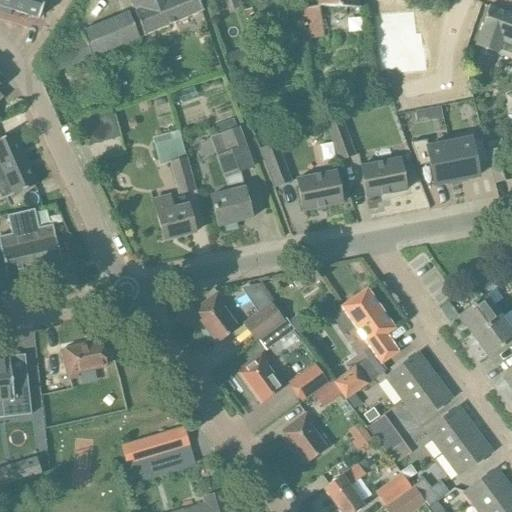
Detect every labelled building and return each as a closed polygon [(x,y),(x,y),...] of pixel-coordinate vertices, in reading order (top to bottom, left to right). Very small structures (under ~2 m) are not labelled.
[(0,0),(0,13),(10,16),(11,12),(38,20),(44,0),(0,0)] [(129,0),(143,37),(203,12),(197,0),(129,0)] [(324,37),(319,7),(304,8),(304,13),(297,14),(302,41),(324,37)] [(474,46),(511,60),(511,16),(489,7),(474,46)] [(414,10),(374,14),(381,73),(382,72),(382,70),(399,68),(399,73),(427,70),(424,46),(423,46),(421,33),(417,34),(414,10)] [(277,13),(247,19),(251,35),(281,29),(277,13)] [(137,40),(127,14),(80,34),(81,36),(43,60),(51,76),(137,40)] [(242,49),(226,55),(230,67),(246,61),(242,49)] [(440,107),(427,109),(429,122),(443,119),(440,107)] [(119,138),(112,115),(85,122),(92,146),(119,138)] [(252,168),(234,119),(218,125),(221,135),(219,136),(226,153),(216,157),(228,193),(210,198),(217,228),(251,219),(239,173),(252,168)] [(354,156),(341,119),(326,124),(340,161),(354,156)] [(273,132),(268,121),(252,127),(256,138),(273,132)] [(0,170),(25,160),(14,134),(0,139),(0,170)] [(184,158),(179,138),(154,145),(160,166),(170,163),(179,195),(194,191),(186,158),(184,158)] [(466,141),(448,144),(455,182),(464,180),(468,179),(477,177),(475,166),(487,163),(482,140),(476,141),(470,142),(470,140),(466,141)] [(498,149),(496,140),(486,143),(489,151),(486,152),(494,184),(511,179),(511,175),(505,147),(498,149)] [(410,144),(414,153),(418,167),(429,164),(433,186),(455,182),(448,144),(428,148),(426,141),(410,144)] [(290,182),(276,145),(261,150),(275,188),(290,182)] [(0,170),(0,200),(0,201),(37,185),(25,160),(0,170)] [(405,192),(399,160),(360,168),(366,199),(405,192)] [(341,204),(335,173),(296,181),(302,212),(341,204)] [(186,206),(183,197),(171,200),(170,197),(153,202),(163,242),(194,234),(187,206),(186,206)] [(34,210),(20,213),(34,270),(61,264),(52,225),(38,228),(34,210)] [(0,249),(6,276),(34,270),(20,213),(7,216),(11,235),(0,237),(0,249)] [(500,274),(511,291),(511,272),(509,267),(500,274)] [(368,290),(342,308),(380,364),(397,353),(385,336),(393,330),(367,292),(368,291),(368,290)] [(459,318),(474,339),(501,319),(492,306),(502,299),(495,290),(457,317),(458,318),(459,318)] [(224,304),(217,294),(192,312),(216,345),(237,330),(220,307),(224,304)] [(270,307),(244,325),(256,341),(273,329),(281,323),(281,322),(270,307)] [(299,315),(289,322),(299,335),(309,328),(299,315)] [(281,323),(273,329),(281,340),(294,330),(286,319),(281,322),(281,323)] [(511,341),(511,334),(501,319),(474,339),(488,357),(487,358),(488,359),(511,341)] [(101,342),(61,351),(68,380),(78,378),(77,374),(79,374),(102,369),(107,368),(101,342)] [(253,361),(237,372),(261,405),(277,393),(282,390),(272,376),(264,366),(268,363),(261,354),(253,361)] [(403,400),(433,378),(417,356),(386,378),(403,400)] [(9,361),(0,362),(0,402),(1,402),(2,410),(3,418),(31,415),(27,379),(11,381),(9,361)] [(294,381),(289,385),(301,401),(327,383),(315,366),(294,381)] [(356,368),(332,384),(344,401),(367,385),(356,368)] [(504,379),(511,390),(511,370),(502,378),(502,379),(504,379)] [(433,378),(403,400),(419,422),(449,400),(433,378)] [(332,384),(315,397),(324,409),(341,397),(332,384)] [(75,412),(72,389),(45,394),(48,416),(75,412)] [(355,395),(348,400),(354,409),(361,404),(355,395)] [(372,409),(363,416),(369,423),(378,417),(372,409)] [(443,454),(473,432),(457,410),(427,432),(443,454)] [(90,422),(88,413),(48,421),(50,430),(52,440),(54,439),(57,456),(95,448),(90,422)] [(313,424),(306,415),(281,433),(305,466),(326,450),(309,427),(313,424)] [(381,417),(367,427),(386,453),(400,443),(381,417)] [(195,467),(183,429),(121,448),(133,486),(195,467)] [(489,454),(473,432),(443,454),(459,476),(489,454)] [(366,434),(351,444),(357,452),(371,441),(366,434)] [(21,463),(3,468),(4,471),(6,477),(8,484),(41,474),(36,458),(21,463)] [(371,470),(364,460),(323,490),(338,511),(357,511),(364,508),(349,487),(371,470)] [(410,465),(400,472),(401,474),(406,481),(417,474),(410,465)] [(464,494),(477,511),(485,511),(511,493),(495,471),(464,494)] [(401,474),(375,493),(385,508),(412,488),(406,481),(401,474)] [(423,480),(413,487),(428,507),(429,507),(436,502),(448,493),(439,482),(430,489),(423,480)] [(385,508),(384,508),(386,511),(413,511),(425,504),(413,487),(412,488),(385,508)] [(228,511),(223,493),(204,499),(207,511),(203,511),(228,511)] [(511,511),(511,494),(511,493),(485,511),(511,511)] [(443,511),(436,503),(429,509),(430,511),(443,511)]
